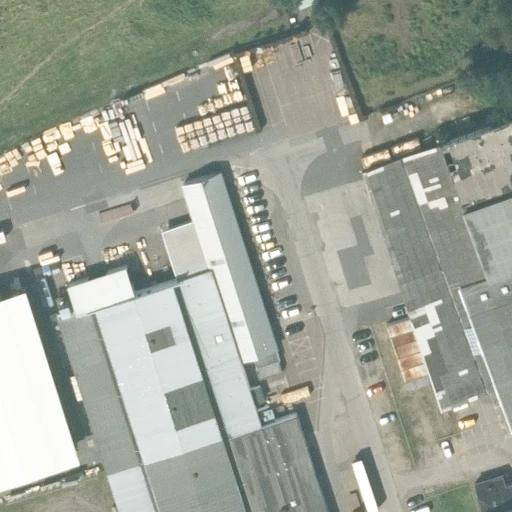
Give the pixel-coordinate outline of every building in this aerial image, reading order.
[(240,113),(242,129),(249,128),(246,98),(227,100),(228,114),(240,113)] [(511,427),(511,114),(363,169),(442,407),(497,387),(511,427)] [(327,511),(297,413),(262,424),(242,360),(278,348),(221,172),(181,185),(193,220),(162,230),(177,278),(135,292),(126,265),(68,283),(77,311),(58,317),(120,511),(327,511)] [(0,287),(0,475),(78,455),(30,280),(0,287)] [(502,473),(474,482),(483,511),(511,511),(511,481),(506,483),(502,473)]
